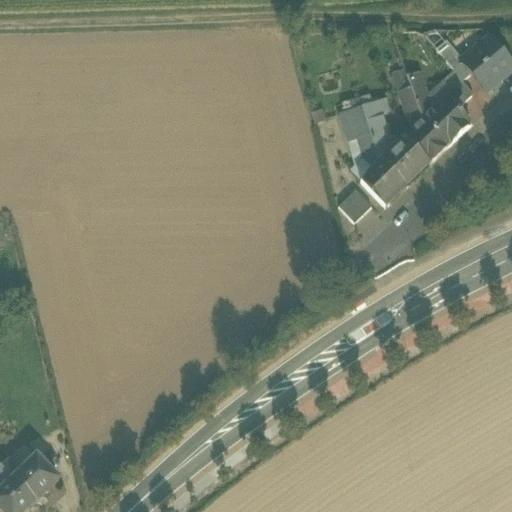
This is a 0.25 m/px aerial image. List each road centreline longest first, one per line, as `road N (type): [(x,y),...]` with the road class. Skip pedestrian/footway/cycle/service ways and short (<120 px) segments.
road 1 (track): [(0,27),(511,19)]
road 2 (tertiary): [(131,511),(245,414),(350,342),(511,254)]
